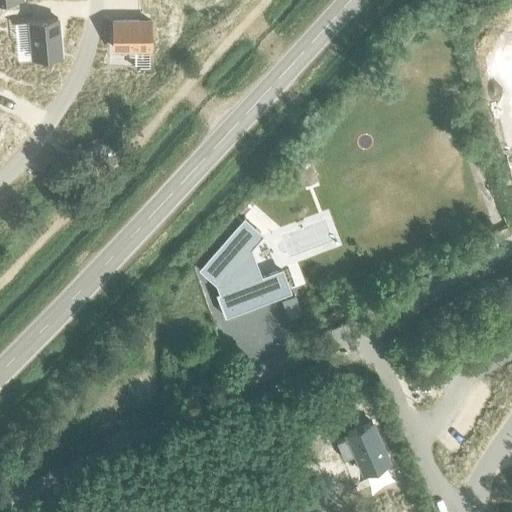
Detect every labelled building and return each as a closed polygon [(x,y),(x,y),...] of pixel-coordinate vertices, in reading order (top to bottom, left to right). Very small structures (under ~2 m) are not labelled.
[(57,18),(30,20),(33,57),(60,55),(57,18)] [(150,20),(113,21),(113,47),(150,48),(150,20)] [(294,164),(301,184),(316,179),(309,159),(294,164)] [(242,219),(199,268),(216,283),(220,292),(216,293),(224,315),(288,290),(280,269),(261,276),(250,247),(260,235),(242,219)] [(294,295),(281,300),(285,309),(288,319),(301,314),(298,304),(294,295)] [(348,436),(336,441),(343,459),(356,453),(364,472),(389,461),(372,421),(346,432),(348,436)]
